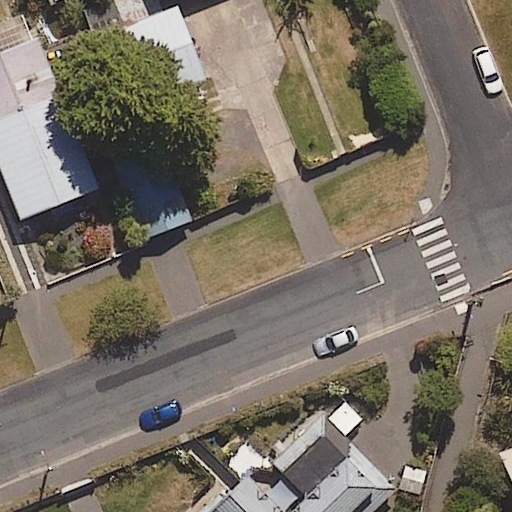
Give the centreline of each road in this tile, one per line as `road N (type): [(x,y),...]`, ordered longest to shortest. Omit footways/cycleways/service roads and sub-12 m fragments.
road 1 (residential): [(0,437),(511,231)]
road 2 (residential): [(511,202),(430,0)]
